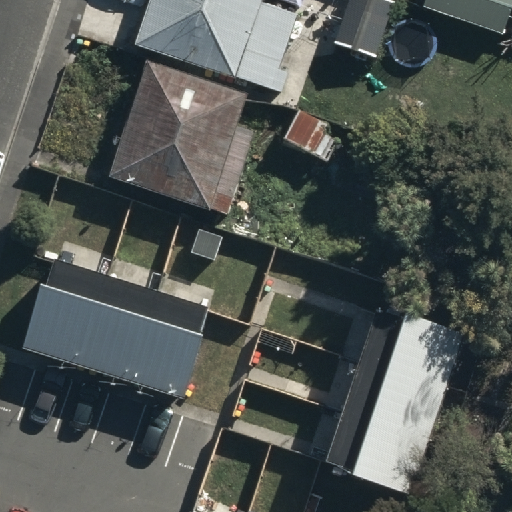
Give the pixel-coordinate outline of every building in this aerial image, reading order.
[(160,0),(142,55),(275,100),(301,25),(261,12),(265,0),(160,0)] [(347,0),(326,61),(365,75),(387,13),(348,0),(347,0)] [(511,0),(426,0),(423,8),(507,36),(511,19),(511,0)] [(112,182),(232,223),(270,113),(149,72),(112,182)] [(24,350),(187,406),(217,321),(54,265),(24,350)] [(328,477),(413,506),(468,345),(382,317),(328,477)]
